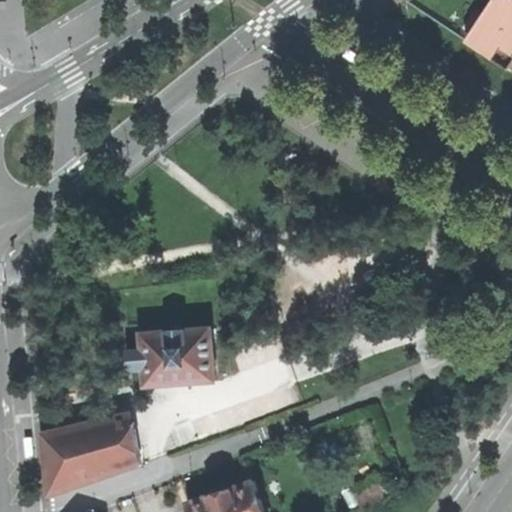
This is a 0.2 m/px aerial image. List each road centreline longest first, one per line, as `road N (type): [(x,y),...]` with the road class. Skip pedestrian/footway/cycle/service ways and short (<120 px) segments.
road 1 (residential): [(0,218),(73,177),(296,0)]
road 2 (residential): [(191,0),(0,113)]
road 3 (residential): [(48,511),(242,443)]
